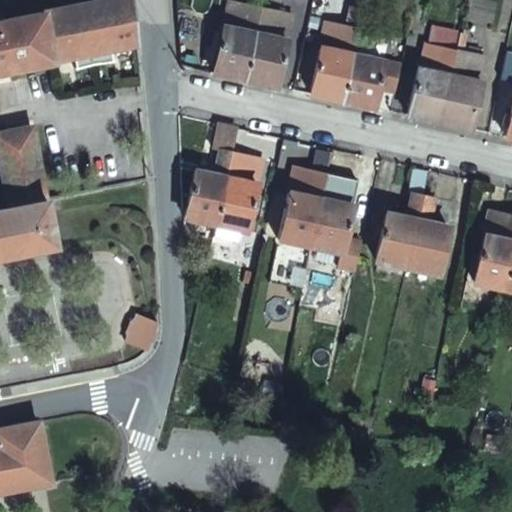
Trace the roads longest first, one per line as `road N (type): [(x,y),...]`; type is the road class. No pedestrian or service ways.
road 1 (residential): [(511,162),(161,85)]
road 2 (unclassified): [(161,85),(172,310),(157,403)]
road 3 (residential): [(157,403),(99,397),(0,415)]
